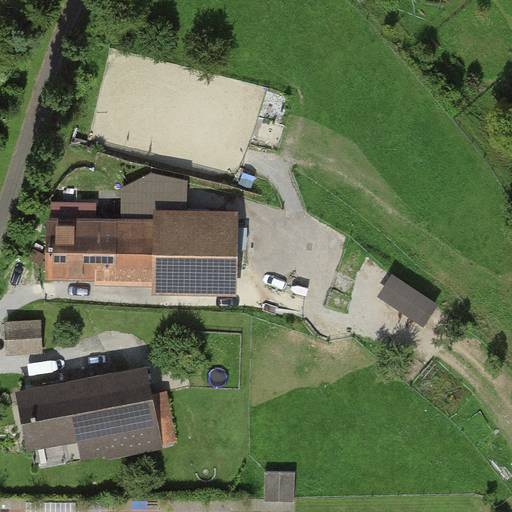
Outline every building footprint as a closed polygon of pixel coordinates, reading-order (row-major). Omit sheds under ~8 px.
[(123,213),(50,212),(49,276),(155,278),(155,291),(239,292),(240,207),(190,206),(191,178),(156,169),(124,184),(123,213)] [(436,306),(394,279),(382,298),(424,324),(436,306)] [(48,354),(46,321),(9,323),(11,356),(48,354)] [(156,373),(23,394),(32,451),(80,444),(83,463),(168,450),(156,373)] [(295,475),(266,474),(265,501),(294,502),(295,475)]
